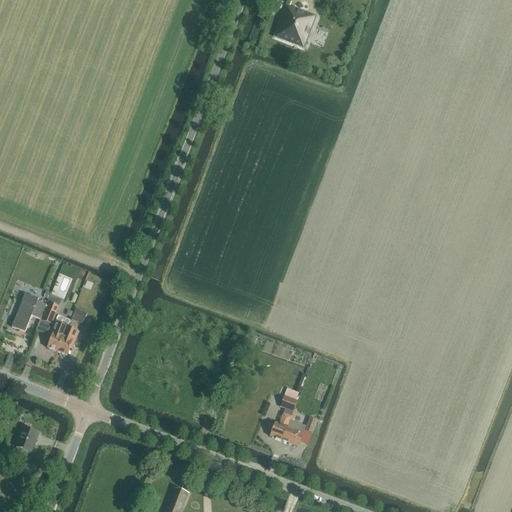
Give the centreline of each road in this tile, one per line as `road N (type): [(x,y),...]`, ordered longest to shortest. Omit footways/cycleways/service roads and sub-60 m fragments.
road 1 (unclassified): [(87,409),(242,0)]
road 2 (unclassified): [(356,511),(87,409)]
